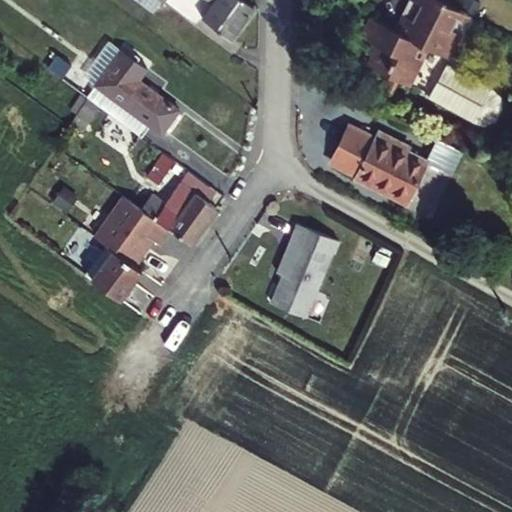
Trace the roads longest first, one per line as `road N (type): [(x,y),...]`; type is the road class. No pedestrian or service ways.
road 1 (residential): [(275,164),(511,297)]
road 2 (residential): [(275,164),(151,338)]
road 3 (residential): [(280,0),(275,164)]
